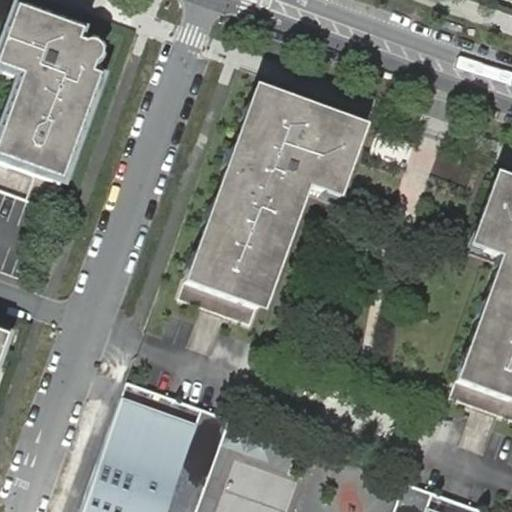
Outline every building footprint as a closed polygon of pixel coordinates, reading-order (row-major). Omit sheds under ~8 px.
[(12,9),(0,43),(0,73),(16,79),(0,125),(0,163),(36,178),(32,190),(27,202),(51,210),(98,80),(89,77),(92,68),(95,66),(97,61),(97,56),(96,52),(95,50),(90,45),(76,42),(79,33),(12,9)] [(354,131),(251,94),(176,301),(212,314),(248,327),(297,192),(329,204),(354,131)] [(511,188),(491,180),(465,253),(496,264),(447,399),(483,412),(511,422),(511,188)] [(163,511),(194,428),(118,400),(77,511),(427,511),(424,511),(423,511),(163,511)] [(194,511),(228,421),(200,412),(194,428),(163,511),(194,511)] [(423,511),(424,511),(430,495),(403,485),(393,511),(423,511)]
